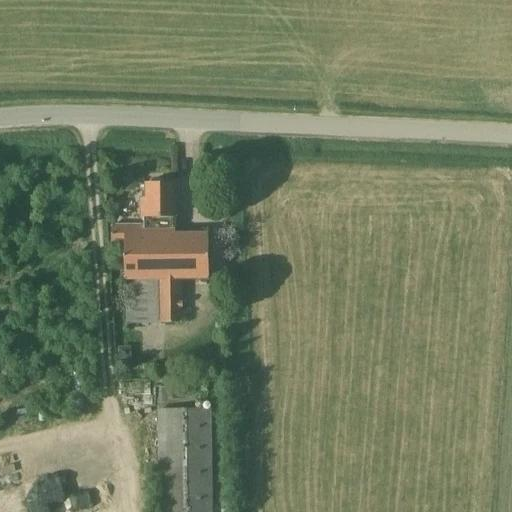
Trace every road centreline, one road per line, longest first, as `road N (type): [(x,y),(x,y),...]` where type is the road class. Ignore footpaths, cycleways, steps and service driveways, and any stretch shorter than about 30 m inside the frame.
road 1 (unclassified): [(511,136),(60,114),(0,118)]
road 2 (track): [(85,115),(110,413),(104,431)]
road 3 (track): [(0,446),(67,430),(104,431),(129,470),(135,511)]
